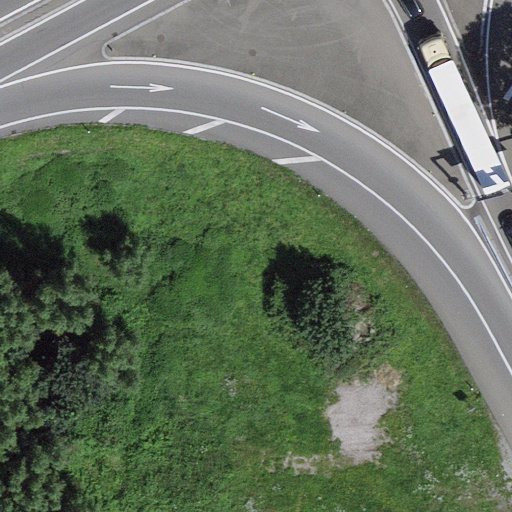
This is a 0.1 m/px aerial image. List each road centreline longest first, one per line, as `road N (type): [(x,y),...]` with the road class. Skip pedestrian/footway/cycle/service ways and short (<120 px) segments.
road 1 (motorway): [(0,99),(143,86),(303,120),(370,156),(427,201),(470,252),(511,323)]
road 2 (motorway): [(511,166),(421,0)]
road 3 (motorway): [(0,80),(137,0)]
